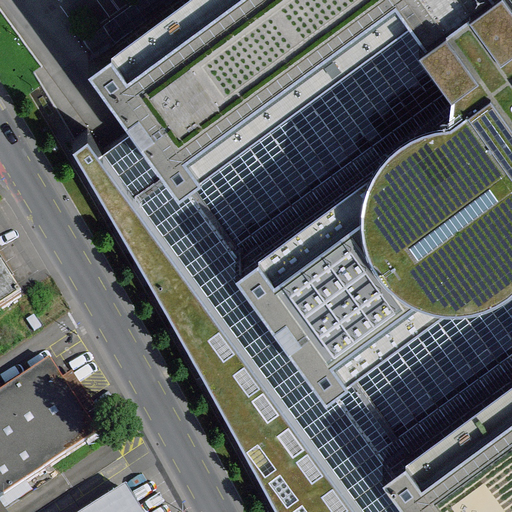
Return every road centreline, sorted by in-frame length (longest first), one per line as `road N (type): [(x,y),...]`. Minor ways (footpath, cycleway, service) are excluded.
road 1 (tertiary): [(215,511),(0,130)]
road 2 (unknown): [(0,387),(109,315)]
